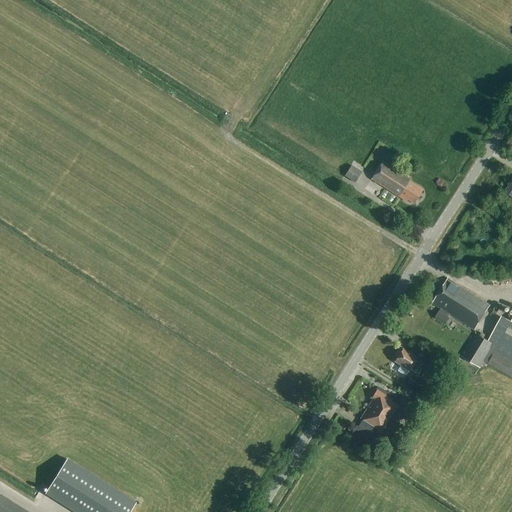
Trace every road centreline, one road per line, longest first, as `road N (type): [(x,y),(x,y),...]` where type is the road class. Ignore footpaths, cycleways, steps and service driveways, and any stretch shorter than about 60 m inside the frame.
road 1 (tertiary): [(258,511),(511,115)]
road 2 (track): [(421,256),(225,131)]
